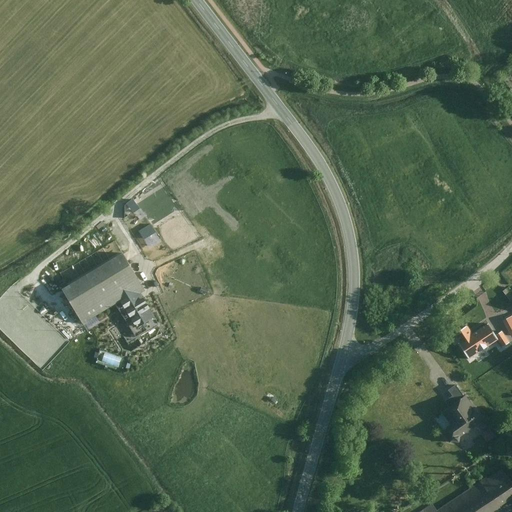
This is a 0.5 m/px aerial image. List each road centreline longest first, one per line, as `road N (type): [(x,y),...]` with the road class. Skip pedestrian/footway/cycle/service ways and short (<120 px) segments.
road 1 (tertiary): [(344,354),(355,266),(339,197),(196,0)]
road 2 (track): [(37,271),(190,149),(232,121),(280,109)]
road 3 (residential): [(344,354),(369,351),(511,251)]
road 4 (tertiary): [(298,511),(344,354)]
road 5 (unknown): [(406,327),(502,439)]
